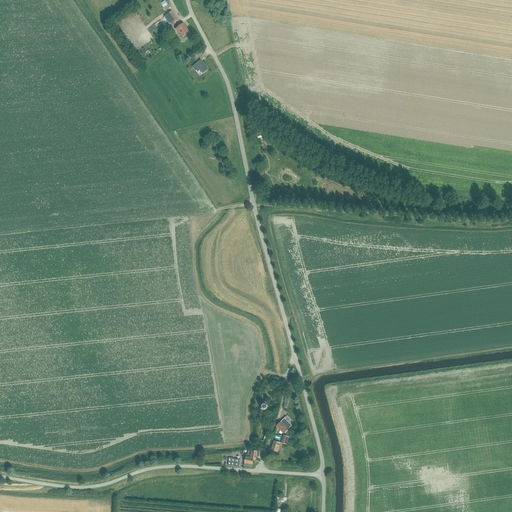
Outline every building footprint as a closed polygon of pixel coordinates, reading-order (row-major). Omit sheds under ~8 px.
[(171,11),(164,16),(170,23),(173,21),(174,24),(178,21),(171,11)] [(183,24),(176,29),(182,37),(189,32),(183,24)] [(200,61),(193,67),(196,71),(199,68),(203,73),(207,69),(200,61)] [(267,411),(268,404),(266,404),(267,402),(263,401),(263,403),(261,403),(259,410),(267,411)] [(291,426),(284,418),(281,422),(280,422),(276,426),(283,434),(291,426)] [(278,443),(273,441),(270,454),(276,456),(279,446),(278,446),(278,443)] [(250,455),(246,454),(244,466),(251,467),(253,458),(256,459),(257,452),(251,451),(250,455)] [(240,459),(229,458),(228,466),(239,467),(240,459)]
